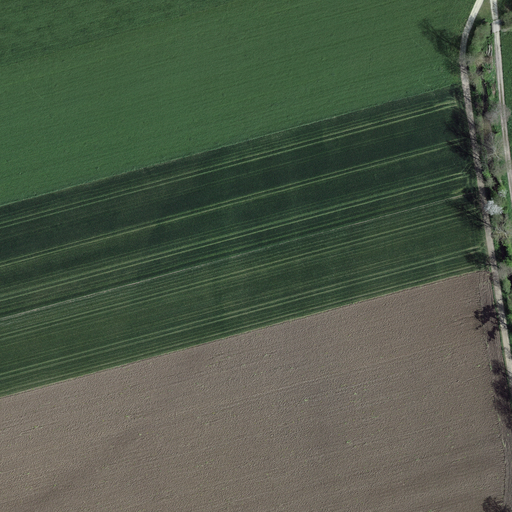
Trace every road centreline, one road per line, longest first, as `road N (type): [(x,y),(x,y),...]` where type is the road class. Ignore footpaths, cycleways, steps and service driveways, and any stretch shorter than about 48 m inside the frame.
road 1 (track): [(511,382),(462,59),(480,0)]
road 2 (track): [(492,0),(511,181)]
